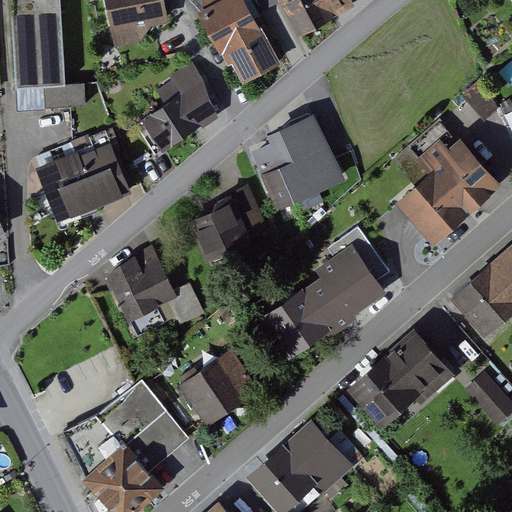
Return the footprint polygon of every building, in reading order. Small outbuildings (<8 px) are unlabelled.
[(17,0),(24,110),(91,106),(90,84),(72,85),(66,0),(17,0)] [(106,0),(114,33),(169,21),(164,0),(106,0)] [(243,87),(287,65),(254,0),(218,0),(203,8),(243,87)] [(278,0),(298,34),(336,12),(354,3),(352,0),(278,0)] [(136,123),(154,151),(158,148),(201,121),(219,110),(189,62),(147,88),(160,108),(136,123)] [(318,191),(344,179),(321,133),(312,114),(266,134),(268,137),(269,140),(251,148),(276,206),(293,199),(302,220),(325,204),(318,191)] [(401,205),(439,246),(507,183),(470,142),(461,150),(440,126),(398,164),(420,188),(401,205)] [(44,169),(63,218),(102,203),(117,197),(131,192),(112,143),(44,169)] [(187,219),(203,258),(269,232),(249,182),(233,189),(213,197),(208,211),(203,213),(187,219)] [(127,318),(171,297),(170,294),(149,250),(105,271),(110,283),(127,318)] [(511,250),(457,300),(489,336),(511,315),(511,250)] [(344,263),(271,316),(303,360),(376,307),(344,263)] [(180,289),(170,294),(171,297),(181,319),(200,310),(189,285),(180,289)] [(422,329),(356,390),(391,429),(458,368),(422,329)] [(231,352),(180,382),(206,424),(256,393),(231,352)] [(103,465),(141,433),(166,462),(206,429),(157,372),(116,406),(76,425),(87,448),(97,470),(103,465)] [(482,402),(502,428),(511,419),(511,405),(499,389),(482,402)] [(309,420),(249,474),(283,511),(284,511),(344,459),(309,420)] [(103,465),(133,511),(141,511),(179,482),(166,462),(141,433),(103,465)] [(204,511),(229,511),(219,500),(204,511)]
